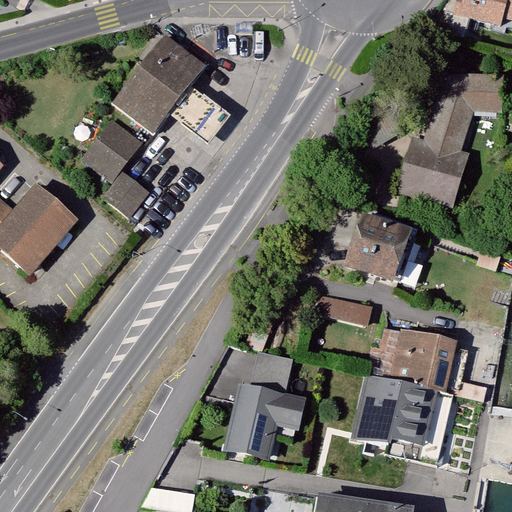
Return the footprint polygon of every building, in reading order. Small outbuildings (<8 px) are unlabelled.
[(511,0),(454,0),(449,16),(500,32),(505,16),(511,17),(511,0)] [(204,77),(166,47),(113,115),(151,145),(204,77)] [(414,135),(394,187),(453,206),(471,152),(461,148),(475,111),(502,111),(503,76),(431,73),(430,106),(436,106),(425,138),(414,135)] [(143,154),(111,131),(82,171),(113,193),(101,208),(128,228),(149,199),(123,180),(143,154)] [(37,197),(0,240),(0,263),(32,291),(81,234),(37,197)] [(414,231),(362,214),(345,264),(398,281),(414,231)] [(317,312),(371,325),(376,306),(321,293),(317,312)] [(390,380),(368,375),(354,439),(391,447),(393,439),(424,446),(435,392),(446,394),(457,342),(401,330),(390,380)] [(305,397),(241,383),(227,451),(271,460),(278,425),(298,430),(305,397)] [(189,511),(194,511),(196,494),(181,492),(178,510),(189,511)] [(415,511),(416,510),(320,496),(317,511),(415,511)]
